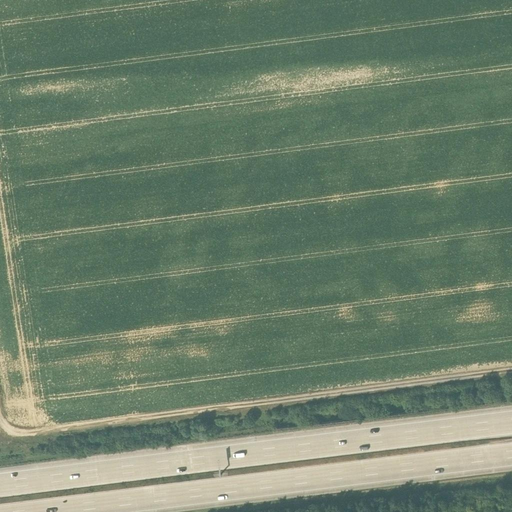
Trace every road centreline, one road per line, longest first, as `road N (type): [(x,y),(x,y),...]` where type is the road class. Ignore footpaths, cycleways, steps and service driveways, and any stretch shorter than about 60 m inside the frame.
road 1 (track): [(511,371),(23,432),(0,410)]
road 2 (motorway): [(511,420),(0,482)]
road 3 (motorway): [(72,511),(511,458)]
